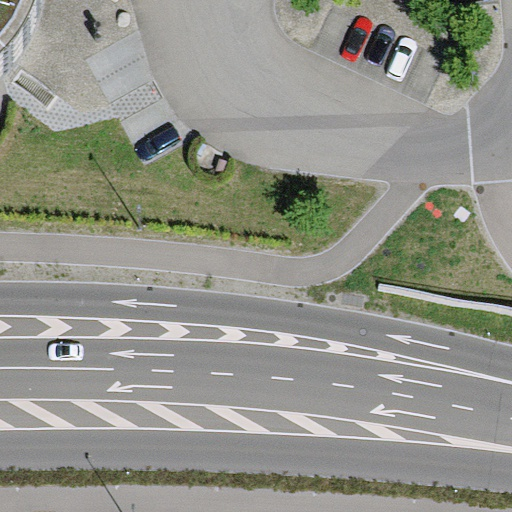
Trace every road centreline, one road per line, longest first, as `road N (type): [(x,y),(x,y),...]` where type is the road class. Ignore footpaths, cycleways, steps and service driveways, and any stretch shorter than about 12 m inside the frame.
road 1 (primary): [(511,487),(98,405),(0,372)]
road 2 (primary): [(511,375),(443,347),(311,321),(125,301),(0,300)]
road 3 (primary): [(511,408),(358,385),(109,369),(0,371)]
road 4 (primary): [(0,445),(511,466)]
